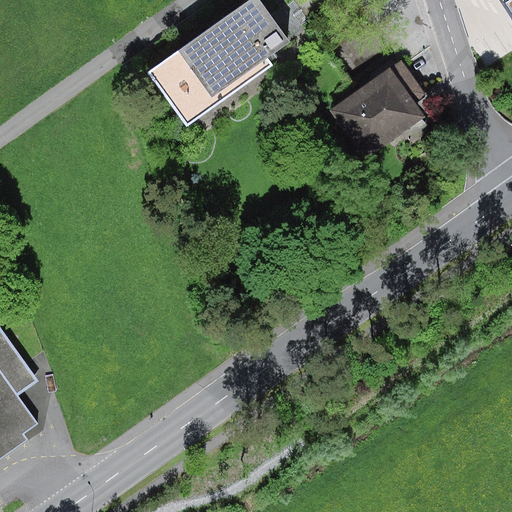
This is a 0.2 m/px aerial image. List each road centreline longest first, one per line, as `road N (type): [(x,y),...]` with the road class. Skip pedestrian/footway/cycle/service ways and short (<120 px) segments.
road 1 (tertiary): [(511,195),(64,511)]
road 2 (residential): [(198,0),(0,139)]
road 3 (residential): [(439,0),(466,82),(511,163)]
